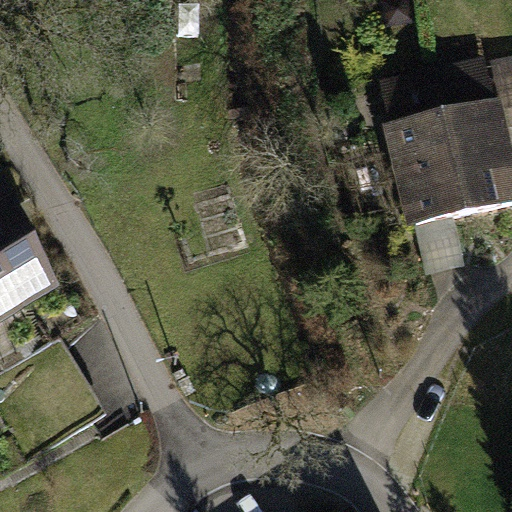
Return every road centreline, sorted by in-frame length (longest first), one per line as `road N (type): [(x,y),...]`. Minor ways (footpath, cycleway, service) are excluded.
road 1 (residential): [(201,463),(73,220),(0,101)]
road 2 (residential): [(383,511),(344,473),(258,455),(201,463)]
